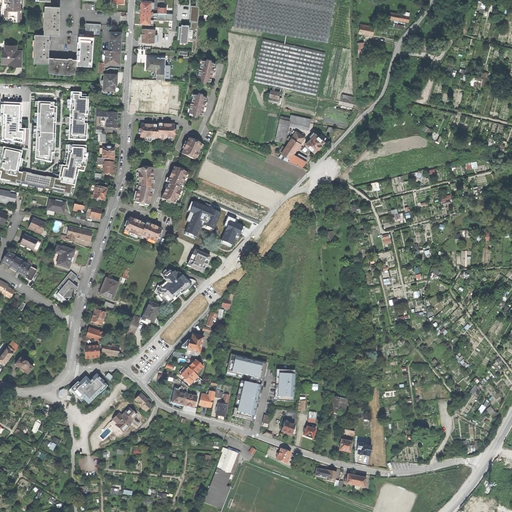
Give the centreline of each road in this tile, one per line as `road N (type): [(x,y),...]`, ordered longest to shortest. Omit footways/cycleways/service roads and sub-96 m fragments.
road 1 (residential): [(123,367),(380,101),(401,41),(433,0)]
road 2 (residential): [(485,464),(387,473),(335,463),(173,412),(142,384)]
road 3 (residential): [(132,19),(125,164),(77,323)]
road 4 (track): [(335,178),(217,301)]
road 5 (track): [(351,129),(352,0)]
